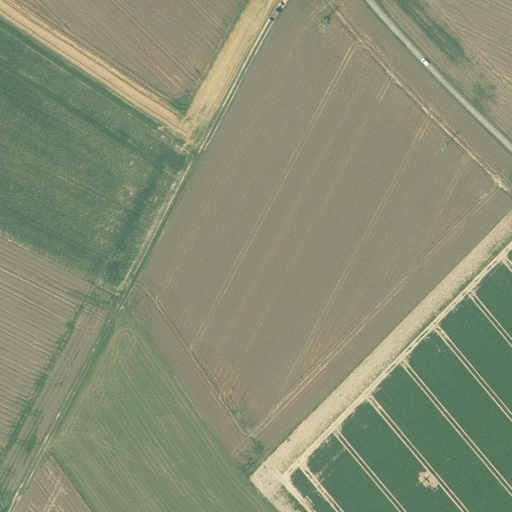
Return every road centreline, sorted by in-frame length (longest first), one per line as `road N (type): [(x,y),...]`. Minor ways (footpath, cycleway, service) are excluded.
road 1 (track): [(284,0),(8,511)]
road 2 (unclassified): [(370,0),(511,149)]
